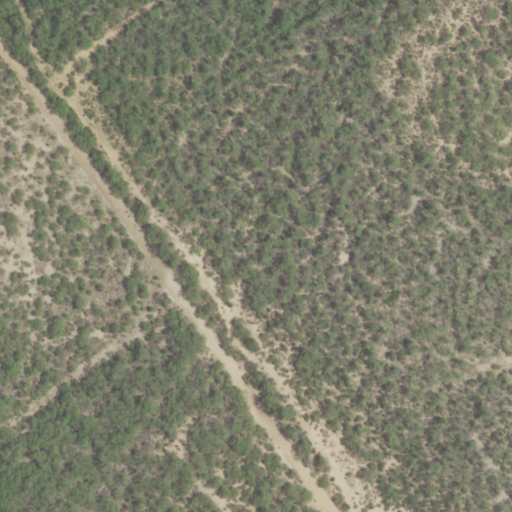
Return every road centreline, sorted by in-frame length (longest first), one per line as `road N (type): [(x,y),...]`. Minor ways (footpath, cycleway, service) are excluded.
road 1 (residential): [(0,89),(142,298),(171,366),(195,376),(290,511)]
road 2 (residential): [(58,511),(142,376),(171,366)]
